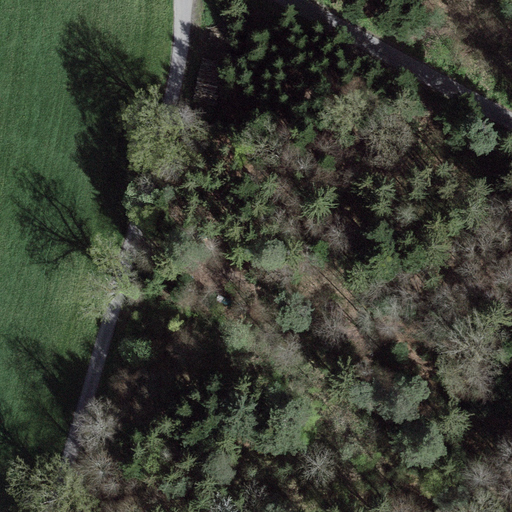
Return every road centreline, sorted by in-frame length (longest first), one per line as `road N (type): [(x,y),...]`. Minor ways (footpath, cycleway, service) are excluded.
road 1 (unclassified): [(182,0),(160,145),(45,511)]
road 2 (unclassified): [(290,0),(511,130)]
